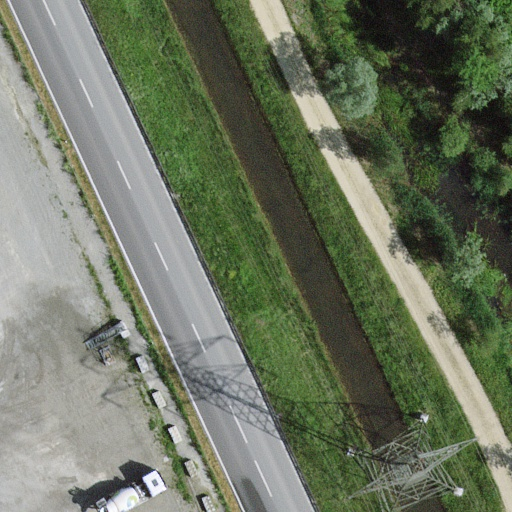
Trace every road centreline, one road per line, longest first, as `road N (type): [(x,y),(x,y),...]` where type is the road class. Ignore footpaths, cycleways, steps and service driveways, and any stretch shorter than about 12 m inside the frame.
road 1 (track): [(511,508),(369,207),(278,57),(256,0)]
road 2 (tertiary): [(53,0),(290,511)]
